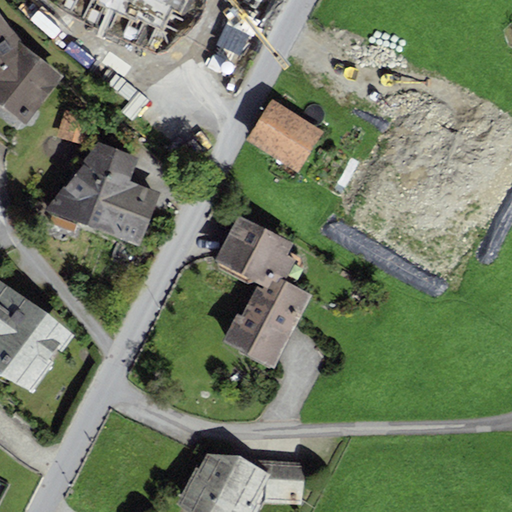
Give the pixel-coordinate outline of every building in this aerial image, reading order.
[(0,13),(0,105),(25,124),(62,74),(25,46),(0,13)] [(323,131),(271,99),(246,140),(298,171),(323,131)] [(95,119),(64,110),(56,137),(87,146),(95,119)] [(139,158),(97,143),(44,210),(139,246),(160,192),(130,180),(139,158)] [(294,243),(238,214),(214,261),(264,285),(267,287),(274,274),(285,279),(295,259),(288,255),(294,243)] [(267,287),(264,285),(262,288),(256,285),(241,314),(237,312),(221,342),(274,369),(313,294),(285,279),(274,274),(267,287)] [(74,334),(0,277),(0,366),(30,390),(74,334)] [(239,455),(205,454),(198,468),(195,466),(175,503),(186,511),(255,511),(260,503),(302,506),(303,462),(245,459),(239,455)] [(0,503),(11,484),(0,478),(0,503)]
